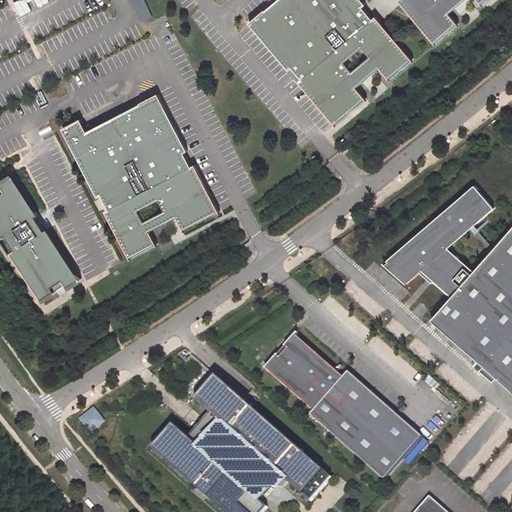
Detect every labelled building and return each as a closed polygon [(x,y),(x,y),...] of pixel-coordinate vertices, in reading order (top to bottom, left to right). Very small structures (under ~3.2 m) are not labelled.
[(142,0),(129,0),(140,23),(151,17),(142,0)] [(278,0),(266,11),(265,9),(250,23),(288,68),(291,66),(301,78),(299,80),(335,123),(366,97),(357,86),(380,67),(389,78),(412,58),(376,15),(373,18),(363,6),(366,3),(362,0),(278,0)] [(399,0),(435,42),(458,22),(449,12),(463,0),(478,0),(481,3),(484,0),(399,0)] [(142,102),(143,103),(116,116),(89,130),(83,118),(64,127),(99,195),(102,194),(109,207),(106,209),(130,256),(158,242),(151,229),(178,215),(185,228),(221,209),(196,162),(193,164),(186,150),(189,149),(160,92),(142,102)] [(0,234),(2,237),(6,235),(15,249),(11,251),(42,299),(55,290),(52,286),(63,279),(67,286),(81,278),(48,227),(45,229),(36,215),(39,213),(14,174),(0,183),(5,190),(0,193),(0,234)] [(511,225),(493,248),(473,225),(494,207),(473,184),(382,265),(405,285),(421,271),(450,296),(429,319),(485,368),(480,373),(490,382),(495,377),(511,391),(511,225)] [(296,336),(267,369),(315,412),(312,416),(386,481),(424,438),(350,373),(345,379),(296,336)] [(177,427),(156,451),(225,511),(265,511),(270,508),(261,501),(266,495),(269,497),(275,490),(273,488),(274,486),(283,486),(288,480),(312,502),(333,478),(304,452),(304,451),(298,445),(297,446),(253,407),(254,406),(247,400),(246,401),(220,378),(199,402),(216,418),(195,442),(177,427)] [(94,411),(84,419),(91,429),(102,421),(94,411)] [(415,511),(442,511),(426,499),(415,511)]
